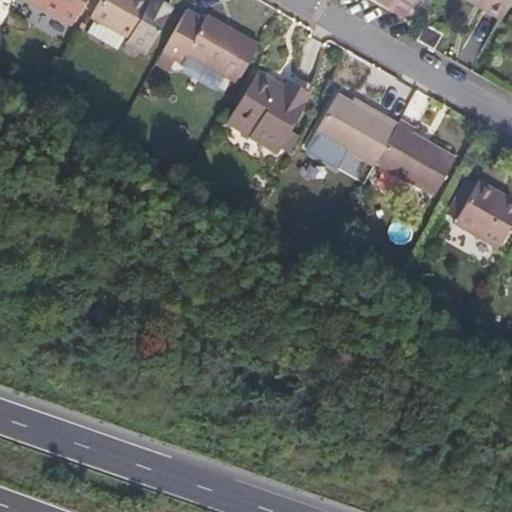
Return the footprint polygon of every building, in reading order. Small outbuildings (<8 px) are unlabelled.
[(23,0),(68,27),(83,0),(23,0)] [(140,0),(97,0),(88,16),(125,39),(122,43),(142,55),(169,11),(150,0),(148,0),(146,3),(140,0)] [(368,0),(390,13),(391,14),(399,0),(368,0)] [(463,0),(472,5),(475,0),(484,5),(481,11),(499,20),(510,0),(463,0)] [(184,54),(236,84),(260,42),(208,12),(205,17),(186,7),(159,54),(178,64),(184,54)] [(418,43),(434,52),(443,37),(426,28),(418,43)] [(279,146),(289,128),(309,93),(287,80),(280,94),(271,89),(275,82),(257,72),(234,114),(256,127),(250,138),(275,152),(279,146)] [(373,168),(376,163),(397,127),(383,118),(380,122),(351,106),(333,96),(312,133),(313,133),(343,151),(373,168)] [(380,122),(383,118),(353,102),(351,106),(380,122)] [(227,125),(250,138),(256,127),(234,114),(227,125)] [(397,127),(376,163),(433,196),(453,160),(411,136),(414,129),(400,121),(397,127)] [(300,134),(289,128),(279,146),(289,152),(300,134)] [(343,151),(313,133),(303,151),(333,169),(343,151)] [(440,216),(455,225),(479,183),(463,174),(440,216)] [(479,183),(455,225),(499,250),(511,226),(511,206),(496,197),(497,194),(479,183)]
